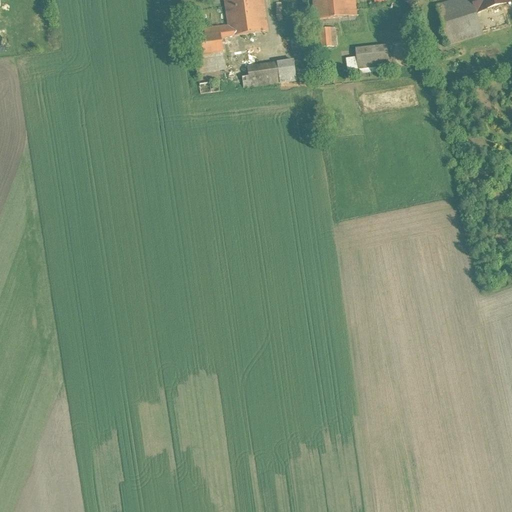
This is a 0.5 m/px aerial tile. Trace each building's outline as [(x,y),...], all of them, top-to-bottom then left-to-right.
[(267,36),(263,0),(224,0),(227,28),(199,32),(203,74),(227,71),(224,41),(267,36)] [(315,0),(318,22),(359,17),(357,0),(315,0)] [(507,8),(504,0),(467,0),(472,15),(437,24),(444,49),(458,45),(464,66),(511,53),(511,39),(511,34),(482,42),(476,16),(507,8)] [(334,27),(317,28),(318,52),(336,52),(334,27)] [(387,42),(357,45),(360,69),(389,66),(387,42)] [(296,57),(246,65),(250,91),(300,83),(296,57)]
